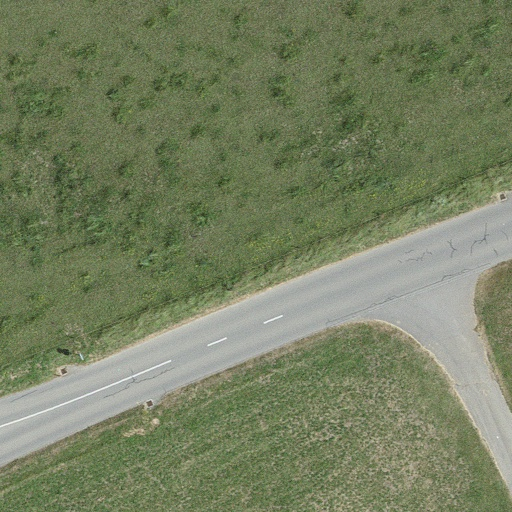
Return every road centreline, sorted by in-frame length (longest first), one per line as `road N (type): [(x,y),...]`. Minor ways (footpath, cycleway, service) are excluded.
road 1 (tertiary): [(0,436),(511,230)]
road 2 (track): [(424,264),(511,454)]
